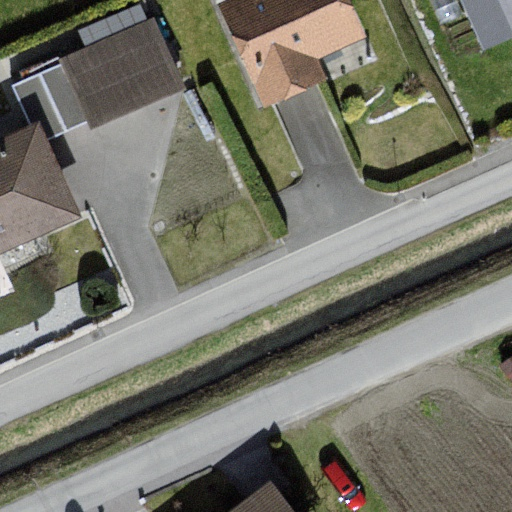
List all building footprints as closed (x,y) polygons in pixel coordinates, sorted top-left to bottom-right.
[(340,0),(239,0),(209,12),(261,117),(323,91),(315,65),(364,53),(340,0)] [(511,0),(455,0),(484,60),(511,46),(511,0)] [(89,53),(66,62),(95,135),(186,98),(149,4),(80,31),(89,53)] [(36,131),(0,147),(0,260),(78,224),(36,131)] [(276,511),(259,491),(230,511),(276,511)]
